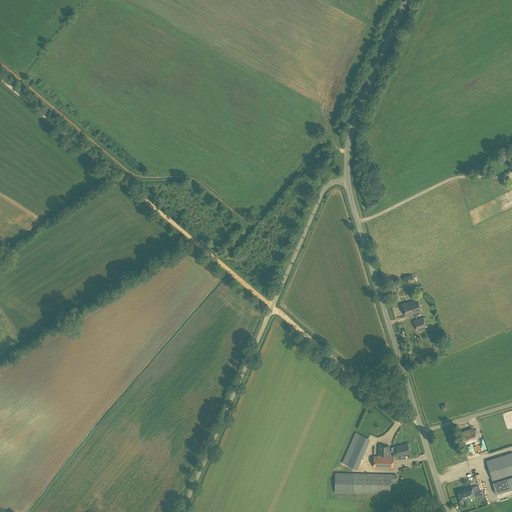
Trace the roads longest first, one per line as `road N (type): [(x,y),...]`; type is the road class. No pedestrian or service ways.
road 1 (track): [(416,415),(397,416),(0,75)]
road 2 (unclassified): [(183,511),(322,195),(330,183),(348,179)]
road 3 (tertiary): [(421,433),(348,179)]
road 4 (tertiary): [(348,179),(352,129),(406,0)]
